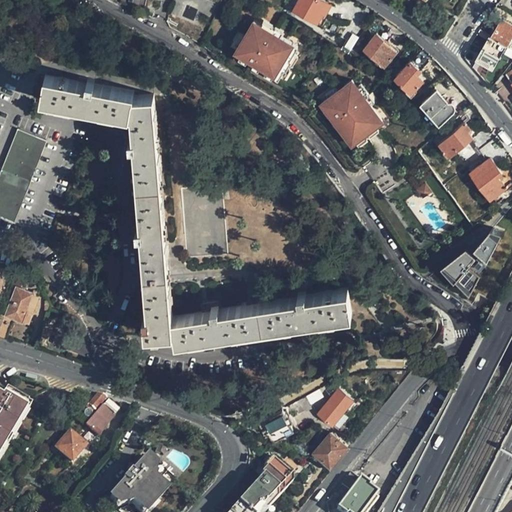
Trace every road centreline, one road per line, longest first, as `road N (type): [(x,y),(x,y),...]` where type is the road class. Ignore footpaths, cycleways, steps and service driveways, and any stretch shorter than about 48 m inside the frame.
road 1 (residential): [(95,0),(291,116),(413,285),(460,322),(466,348)]
road 2 (residential): [(0,349),(221,428),(233,463),(195,511)]
road 3 (residential): [(309,510),(404,387),(436,359),(466,348)]
road 4 (trunk): [(511,313),(409,511)]
